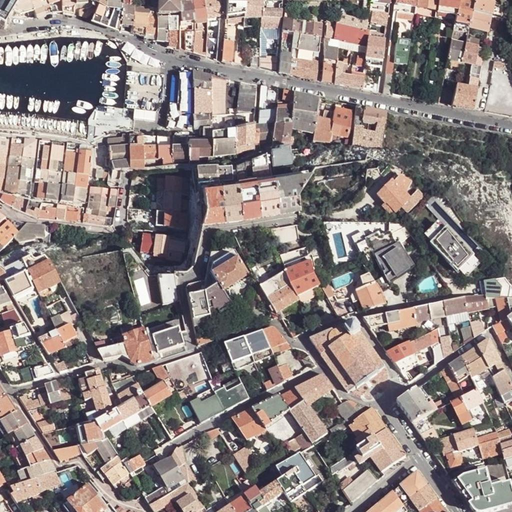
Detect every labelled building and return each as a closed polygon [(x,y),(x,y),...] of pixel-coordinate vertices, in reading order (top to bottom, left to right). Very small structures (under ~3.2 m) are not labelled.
[(43,7),(50,4),(49,3),(46,0),(22,0),(15,11),(21,13),(34,10),(37,18),(37,20),(38,21),(44,19),(46,17),(46,14),(43,7)] [(75,0),(63,0),(61,0),(63,12),(74,14),(74,9),(74,7),(76,4),(75,0)] [(105,0),(104,7),(120,14),(121,11),(122,6),(122,0),(105,0)] [(122,0),(122,6),(121,11),(122,12),(123,11),(123,6),(129,7),(130,3),(129,0),(122,0)] [(157,14),(176,14),(176,3),(175,0),(158,0),(157,9),(157,14)] [(194,21),(207,19),(204,1),(203,0),(191,0),(192,1),(194,21)] [(207,19),(219,17),(220,0),(207,0),(204,1),(207,19)] [(226,0),(226,17),(244,14),(244,0),(226,0)] [(244,19),(262,19),(262,18),(263,11),(264,1),(263,0),(244,0),(244,14),(244,19)] [(394,0),(394,5),(415,8),(416,0),(394,0)] [(416,0),(415,8),(436,11),(438,0),(416,0)] [(438,0),(436,11),(457,14),(460,0),(438,0)] [(472,14),(474,4),(471,3),(460,0),(457,14),(456,21),(455,23),(469,26),(472,14)] [(472,14),(491,19),(494,4),(478,0),(474,0),(474,4),(472,14)] [(49,3),(50,4),(54,13),(59,12),(55,1),(49,3)] [(181,23),(194,21),(192,1),(183,3),(179,3),(179,4),(180,13),(181,21),(181,23)] [(79,11),(79,14),(89,16),(91,15),(93,11),(95,12),(97,7),(98,4),(94,2),(94,5),(93,7),(92,8),(82,9),(80,10),(79,11)] [(388,15),(389,5),(370,3),(369,11),(369,13),(375,13),(388,15)] [(494,4),(491,19),(496,20),(499,6),(494,4)] [(414,15),(415,8),(394,5),(392,18),(396,18),(395,23),(397,25),(393,57),(394,57),(394,60),(407,62),(408,51),(399,50),(400,43),(409,45),(413,21),(414,15)] [(96,22),(115,29),(116,25),(118,25),(120,14),(104,7),(103,10),(97,7),(95,12),(92,20),(96,22)] [(339,7),(337,23),(367,31),(367,24),(369,13),(369,11),(339,7)] [(145,21),(147,21),(148,15),(148,10),(135,8),(134,13),(146,16),(145,21)] [(435,18),(436,11),(415,8),(414,15),(435,18)] [(263,11),(262,18),(281,19),(282,11),(279,11),(277,10),(266,11),(263,11)] [(121,25),(131,27),(134,13),(123,11),(122,12),(122,15),(121,25)] [(284,18),(293,20),(293,16),(293,12),(285,11),(284,18)] [(435,18),(456,21),(457,14),(436,11),(435,18)] [(143,37),(144,38),(145,35),(147,21),(145,21),(146,16),(134,13),(131,27),(131,33),(143,37)] [(375,13),(374,26),(386,28),(388,15),(375,13)] [(244,19),(244,14),(226,17),(225,17),(224,24),(244,22),(244,19)] [(469,26),(469,29),(488,33),(491,19),(472,14),(469,26)] [(207,25),(219,23),(220,17),(219,17),(207,19),(207,25)] [(262,19),(260,27),(280,29),(280,27),(281,19),(262,18),(262,19)] [(299,34),(301,21),(293,20),(284,18),(282,31),(294,34),(299,34)] [(207,25),(207,19),(194,21),(194,27),(207,25)] [(244,28),(260,28),(260,27),(262,19),(244,19),(244,22),(244,28)] [(145,35),(155,36),(156,30),(156,22),(147,21),(145,35)] [(194,27),(194,21),(181,23),(181,21),(180,22),(180,24),(180,29),(194,27)] [(176,31),(176,24),(167,23),(156,22),(156,30),(167,31),(176,31)] [(320,38),(321,25),(311,23),(305,22),(304,35),(320,38)] [(337,23),(336,29),(334,41),(335,42),(335,43),(338,43),(367,48),(368,38),(369,32),(367,31),(337,23)] [(454,30),(469,32),(469,29),(469,26),(455,23),(454,30)] [(260,27),(260,28),(261,37),(279,38),(280,29),(260,27)] [(336,29),(326,27),(325,40),(326,40),(326,42),(328,42),(329,41),(334,41),(336,29)] [(233,42),(234,30),(230,29),(224,29),(223,41),(233,42)] [(155,41),(167,42),(167,31),(156,30),(155,36),(155,41)] [(469,32),(454,30),(452,40),(467,42),(468,37),(469,32)] [(167,42),(176,43),(176,31),(167,31),(167,42)] [(184,47),(184,51),(192,53),(195,34),(195,31),(185,33),(184,47)] [(281,43),(293,44),(294,34),(282,31),(281,43)] [(198,55),(202,56),(204,41),(202,41),(203,32),(195,34),(192,53),(198,55)] [(382,61),(385,40),(377,39),(378,34),(369,32),(368,38),(367,48),(366,54),(366,58),(366,59),(365,66),(381,69),(382,61)] [(319,53),(320,38),(304,35),(300,35),(298,50),(314,53),(319,53)] [(467,45),(477,48),(478,39),(468,37),(467,42),(467,44),(467,45)] [(226,63),(231,64),(233,42),(223,41),(222,62),(226,63)] [(448,61),(462,63),(465,51),(466,51),(467,45),(467,44),(452,42),(451,46),(448,61)] [(366,54),(367,48),(338,43),(338,45),(338,50),(364,53),(366,54)] [(462,63),(475,66),(477,51),(478,48),(477,48),(467,45),(466,51),(465,51),(462,63)] [(336,65),(337,65),(337,63),(337,58),(338,50),(324,48),(323,63),(336,65)] [(314,60),(314,53),(298,50),(292,49),(292,53),(298,54),(298,57),(314,60)] [(251,68),(260,69),(260,57),(260,50),(251,50),(251,68)] [(285,75),(289,76),(291,55),(280,53),(279,73),(285,75)] [(316,81),(318,61),(314,60),(298,57),(298,54),(292,53),(291,55),(289,76),(301,78),(316,81)] [(272,72),(276,73),(277,58),(260,57),(260,69),(272,72)] [(357,67),(364,68),(365,66),(366,59),(366,58),(363,58),(358,57),(357,67)] [(383,94),(390,95),(394,60),(394,57),(393,57),(388,57),(383,94)] [(452,70),(461,71),(462,63),(448,61),(447,61),(446,70),(452,71),(452,70)] [(327,83),(334,85),(336,65),(323,63),(322,82),(327,83)] [(362,90),(363,79),(347,76),(348,64),(337,63),(337,65),(336,65),(334,85),(350,88),(362,90)] [(507,68),(495,65),(493,71),(510,74),(507,68)] [(167,127),(175,128),(183,128),(183,130),(194,130),(194,112),(193,74),(184,72),(179,76),(177,104),(169,103),(169,115),(168,116),(167,127)] [(210,77),(193,74),(194,112),(194,130),(204,130),(211,129),(211,117),(210,77)] [(369,91),(371,76),(364,75),(363,79),(362,90),(369,91)] [(225,80),(210,77),(211,117),(225,116),(225,115),(225,102),(225,80)] [(247,84),(240,83),(239,98),(255,101),(256,86),(247,84)] [(411,99),(419,101),(420,97),(422,87),(414,85),(411,99)] [(474,111),(477,89),(457,86),(452,107),(465,109),(474,111)] [(275,125),(277,111),(277,105),(277,104),(278,91),(273,90),(269,89),(266,88),(261,87),(260,87),(259,113),(258,126),(275,125)] [(287,92),(282,91),(282,101),(289,103),(289,104),(289,106),(291,107),(292,107),(293,94),(287,92)] [(304,96),(293,94),(292,107),(291,111),(291,124),(290,129),(291,129),(314,133),(316,117),(318,99),(304,96)] [(255,101),(239,98),(238,114),(254,113),(255,101)] [(327,101),(318,99),(317,110),(326,112),(327,101)] [(313,138),(313,140),(330,142),(331,134),(349,138),(352,106),(345,105),(335,103),(332,120),(316,117),(314,133),(313,138)] [(356,107),(355,122),(362,123),(375,125),(384,127),(385,112),(369,109),(356,107)] [(156,112),(135,110),(134,118),(155,120),(156,112)] [(291,124),(291,111),(277,111),(275,125),(291,124)] [(375,125),(362,123),(362,131),(374,133),(375,125)] [(291,124),(275,125),(273,139),(274,139),(290,138),(290,135),(291,129),(290,129),(291,124)] [(273,139),(275,125),(258,126),(254,127),(253,133),(254,133),(258,133),(257,144),(262,142),(273,139)] [(384,127),(375,125),(374,133),(383,135),(384,127)] [(254,126),(235,130),(234,148),(252,145),(253,144),(254,133),(253,133),(254,127),(254,126)] [(211,129),(204,130),(204,133),(203,140),(211,140),(212,134),(211,129)] [(235,130),(212,134),(211,140),(211,143),(211,157),(234,155),(234,148),(235,130)] [(362,133),(354,132),(353,147),(353,148),(383,149),(383,141),(383,136),(383,135),(374,133),(362,131),(362,133)] [(138,136),(129,135),(129,138),(130,147),(137,146),(136,139),(138,139),(142,139),(142,136),(144,136),(144,135),(140,134),(139,136),(138,136)] [(116,139),(107,140),(109,149),(130,147),(129,138),(129,135),(123,136),(123,138),(116,139)] [(290,138),(274,139),(275,146),(284,146),(286,146),(287,145),(289,145),(290,138)] [(19,140),(12,139),(10,157),(21,158),(23,141),(19,140)] [(142,148),(142,139),(138,139),(136,139),(137,146),(130,147),(131,161),(132,170),(139,170),(142,170),(142,160),(142,148)] [(273,139),(262,142),(261,151),(267,149),(267,148),(275,146),(274,139),(273,139)] [(29,141),(23,141),(21,158),(33,159),(35,142),(29,141)] [(42,143),(39,142),(37,160),(49,161),(51,144),(46,143),(47,142),(42,141),(42,143)] [(49,161),(61,162),(63,145),(62,145),(62,144),(59,144),(56,143),(56,144),(51,144),(49,161)] [(187,158),(196,158),(203,158),(211,157),(211,143),(198,143),(188,143),(187,147),(187,158)] [(252,145),(234,148),(234,155),(251,150),(252,145)] [(72,146),(67,146),(65,163),(77,165),(77,161),(79,147),(72,146)] [(85,148),(79,147),(77,161),(89,163),(91,149),(85,148)] [(131,161),(130,147),(109,149),(111,168),(112,168),(111,163),(131,161)] [(157,160),(157,147),(151,148),(142,148),(142,160),(157,160)] [(171,164),(171,147),(165,147),(157,147),(157,160),(160,160),(160,168),(171,167),(171,164)] [(187,158),(187,147),(183,147),(172,147),(171,147),(171,164),(186,164),(187,158)] [(276,151),(268,152),(268,153),(268,156),(270,165),(270,166),(270,167),(273,167),(290,164),(289,157),(288,157),(287,151),(286,147),(276,149),(276,151)] [(263,155),(248,161),(250,173),(251,183),(267,181),(264,158),(263,155)] [(32,170),(33,159),(21,158),(10,157),(8,167),(20,168),(32,170)] [(48,171),(49,161),(37,160),(36,170),(48,171)] [(157,160),(142,160),(142,170),(145,170),(156,168),(157,160)] [(61,162),(49,161),(48,171),(60,173),(61,162)] [(88,176),(89,163),(77,161),(77,165),(76,175),(88,176)] [(132,170),(131,161),(111,163),(112,168),(112,172),(121,171),(132,170)] [(248,161),(233,167),(235,175),(250,173),(248,161)] [(76,175),(77,165),(65,163),(64,173),(76,175)] [(19,181),(20,168),(8,167),(7,179),(19,181)] [(212,169),(215,183),(230,181),(229,179),(229,172),(228,167),(212,169)] [(31,182),(32,170),(20,168),(19,181),(31,182)] [(96,177),(107,179),(108,173),(104,172),(104,170),(97,169),(96,177)] [(215,183),(212,169),(193,170),(192,171),(195,187),(196,187),(215,184),(215,183)] [(47,184),(48,171),(36,170),(35,182),(39,183),(47,184)] [(59,185),(60,173),(48,171),(47,184),(59,185)] [(74,186),(76,175),(64,173),(63,185),(74,186)] [(87,188),(88,176),(76,175),(74,186),(87,188)] [(165,180),(165,193),(181,194),(187,194),(187,183),(184,183),(184,175),(178,175),(177,179),(165,178),(165,180)] [(107,179),(96,177),(95,185),(102,186),(103,185),(106,185),(107,179)] [(296,196),(309,177),(293,180),(284,181),(273,183),(278,215),(298,212),(299,211),(296,196)] [(19,181),(7,179),(6,189),(10,192),(18,193),(19,181)] [(165,180),(158,179),(157,193),(165,193),(165,180)] [(29,196),(31,182),(19,181),(18,193),(29,196)] [(401,189),(406,195),(410,185),(398,181),(393,185),(399,191),(401,189)] [(45,199),(47,184),(39,183),(37,197),(45,199)] [(278,215),(273,183),(271,184),(255,186),(260,218),(278,215)] [(392,183),(377,197),(385,205),(385,206),(387,205),(393,212),(396,214),(402,208),(410,200),(405,196),(406,195),(401,189),(399,191),(393,185),(392,183)] [(57,200),(59,185),(47,184),(45,199),(57,200)] [(198,195),(216,192),(216,188),(215,184),(196,187),(197,192),(198,195)] [(73,202),(74,186),(63,185),(61,201),(73,202)] [(84,203),(87,188),(74,186),(73,202),(84,203)] [(260,218),(255,186),(241,188),(238,189),(237,189),(242,221),(260,218)] [(111,197),(117,197),(119,190),(105,189),(91,189),(91,195),(111,197)] [(224,224),(242,221),(237,189),(235,189),(219,192),(224,224)] [(224,224),(219,192),(216,192),(198,195),(193,196),(200,214),(200,227),(202,227),(224,224)] [(181,194),(165,193),(157,193),(156,211),(159,211),(163,211),(164,211),(180,212),(180,208),(181,198),(181,194)] [(424,199),(418,193),(410,200),(402,208),(408,215),(424,199)] [(12,209),(16,197),(4,194),(2,200),(0,203),(3,205),(12,209)] [(91,195),(90,202),(110,203),(117,204),(117,202),(117,197),(111,197),(91,195)] [(29,201),(16,197),(12,209),(11,210),(24,215),(29,201)] [(181,198),(180,208),(187,208),(189,208),(188,198),(181,198)] [(41,204),(29,201),(24,215),(36,219),(41,204)] [(110,203),(90,202),(89,209),(107,211),(109,211),(112,212),(115,212),(116,208),(117,204),(110,203)] [(47,205),(41,204),(36,219),(45,220),(47,205)] [(57,206),(47,205),(45,220),(55,221),(57,206)] [(393,212),(387,205),(385,206),(385,205),(382,208),(389,216),(393,212)] [(64,222),(66,207),(57,206),(55,221),(64,222)] [(83,209),(66,207),(64,222),(84,224),(84,223),(85,215),(83,214),(83,209)] [(107,218),(115,218),(115,212),(112,212),(109,211),(107,211),(89,209),(87,209),(85,209),(85,215),(87,216),(107,218)] [(180,212),(164,211),(164,226),(179,228),(180,219),(180,212)] [(106,225),(107,218),(87,216),(85,215),(84,223),(106,225)] [(18,234),(20,232),(27,226),(10,220),(9,221),(8,223),(18,234)] [(18,234),(8,223),(0,229),(0,245),(3,249),(11,242),(14,238),(18,234)] [(430,242),(458,270),(460,268),(464,274),(477,261),(472,255),(474,254),(446,226),(444,228),(439,223),(426,235),(431,241),(430,242)] [(364,234),(353,239),(360,255),(364,253),(369,263),(377,260),(386,278),(377,283),(381,291),(383,294),(392,289),(389,286),(416,269),(401,245),(411,237),(402,225),(390,224),(390,234),(380,239),(378,235),(368,241),(364,234)] [(46,227),(27,226),(20,232),(18,234),(14,238),(18,243),(45,241),(49,241),(50,236),(50,228),(46,227)] [(157,235),(143,234),(142,239),(138,238),(138,244),(142,245),(141,252),(154,262),(155,255),(155,252),(157,235)] [(169,237),(157,235),(155,252),(168,252),(169,237)] [(185,238),(169,237),(168,252),(183,254),(184,249),(185,238)] [(247,275),(234,256),(227,254),(211,265),(209,273),(217,284),(204,293),(205,301),(208,310),(208,316),(209,321),(232,306),(222,291),(247,275)] [(285,272),(311,262),(310,259),(284,268),(285,272)] [(314,273),(311,262),(285,272),(290,285),(300,301),(301,302),(312,297),(309,292),(320,286),(314,276),(314,273)] [(9,284),(26,275),(21,264),(6,270),(2,266),(1,266),(0,265),(0,269),(4,275),(9,284)] [(60,281),(50,264),(29,274),(40,295),(61,284),(60,281)] [(0,284),(4,283),(6,285),(9,284),(4,275),(0,269),(0,284)] [(285,272),(260,287),(266,296),(265,297),(274,310),(276,314),(300,301),(290,285),(285,272)] [(173,276),(157,277),(160,292),(163,292),(166,305),(180,302),(173,274),(173,273),(172,273),(173,276)] [(375,281),(370,274),(363,278),(351,298),(353,304),(359,301),(364,311),(385,305),(386,305),(383,294),(381,291),(377,283),(375,281)] [(34,292),(26,275),(9,284),(6,285),(15,301),(34,292)] [(507,297),(508,284),(505,279),(492,281),(491,296),(507,297)] [(187,296),(203,292),(206,281),(205,281),(189,285),(187,287),(186,290),(187,296)] [(259,285),(252,288),(262,304),(265,303),(263,298),(265,297),(266,296),(260,287),(259,285)] [(322,289),(328,300),(335,296),(328,285),(322,289)] [(11,303),(3,291),(0,292),(0,307),(4,306),(11,303)] [(204,293),(203,292),(187,296),(192,320),(208,316),(208,310),(205,301),(204,293)] [(274,310),(265,297),(263,298),(272,312),(274,310)] [(486,298),(464,300),(464,301),(465,301),(469,314),(490,310),(487,299),(486,298)] [(496,299),(487,299),(490,310),(498,308),(496,299)] [(507,301),(496,299),(498,308),(501,319),(502,323),(511,319),(507,301)] [(511,328),(511,300),(510,301),(507,301),(511,319),(502,323),(493,327),(492,327),(497,336),(504,333),(511,329),(511,328)] [(464,301),(445,305),(447,319),(457,316),(469,314),(465,301),(464,301)] [(15,310),(11,303),(4,306),(5,309),(8,308),(9,312),(15,310)] [(445,305),(414,310),(417,324),(417,327),(416,328),(416,329),(437,326),(436,321),(447,319),(445,305)] [(22,321),(15,310),(9,312),(7,313),(7,314),(5,315),(9,322),(12,321),(14,325),(22,321)] [(388,314),(385,314),(388,326),(390,334),(416,328),(417,327),(417,324),(414,310),(409,310),(388,314)] [(78,314),(65,320),(69,327),(72,326),(81,322),(82,321),(78,314)] [(469,314),(457,316),(458,324),(471,322),(469,314)] [(209,321),(208,316),(192,320),(194,327),(210,323),(209,321)] [(457,316),(447,319),(448,324),(452,323),(453,325),(455,325),(458,324),(457,316)] [(58,332),(69,327),(65,320),(62,321),(55,325),(58,332)] [(317,328),(312,320),(304,325),(308,332),(317,328)] [(120,328),(119,325),(118,325),(116,324),(116,325),(117,325),(118,326),(119,327),(118,328),(122,338),(145,331),(142,321),(120,328)] [(343,326),(310,339),(348,393),(356,388),(357,389),(372,378),(375,377),(378,375),(377,373),(385,367),(360,332),(353,323),(346,328),(345,329),(343,326)] [(11,332),(0,336),(0,358),(18,353),(18,354),(26,351),(25,348),(36,345),(24,325),(11,330),(11,332)] [(58,332),(55,325),(35,334),(39,341),(57,333),(58,332)] [(179,329),(166,333),(163,325),(145,331),(155,360),(161,358),(160,354),(184,346),(180,334),(179,329)] [(72,326),(69,327),(58,332),(57,333),(64,344),(77,337),(72,326)] [(473,329),(472,327),(463,330),(466,342),(464,343),(465,345),(475,339),(473,329)] [(485,332),(484,327),(478,328),(473,329),(475,339),(485,332)] [(272,328),(263,332),(271,349),(287,343),(275,329),(272,328)] [(303,334),(299,328),(290,333),(293,338),(303,334)] [(419,340),(410,345),(414,354),(430,345),(431,346),(441,340),(440,336),(439,330),(433,333),(419,340)] [(155,360),(145,331),(122,338),(125,345),(106,350),(98,351),(104,361),(122,358),(138,366),(155,360)] [(263,332),(245,338),(253,357),(257,355),(271,349),(263,332)] [(64,344),(57,333),(39,341),(49,356),(67,349),(64,344)] [(457,343),(452,345),(450,333),(440,336),(441,340),(441,343),(444,359),(453,353),(460,349),(457,343)] [(508,341),(504,333),(497,336),(501,344),(508,341)] [(214,341),(213,334),(197,340),(199,346),(214,341)] [(245,338),(226,345),(229,353),(233,363),(234,363),(253,357),(245,338)] [(489,341),(477,349),(484,362),(497,355),(489,341)] [(94,344),(98,351),(106,350),(104,342),(94,344)] [(271,349),(274,354),(291,347),(287,343),(271,349)] [(441,343),(434,347),(436,358),(435,366),(444,359),(441,343)] [(410,345),(388,354),(395,364),(405,360),(415,356),(414,354),(410,345)] [(477,349),(462,360),(470,377),(472,380),(488,371),(484,362),(477,349)] [(212,381),(201,353),(163,367),(170,379),(176,391),(179,394),(183,392),(185,392),(212,381)] [(280,369),(289,365),(283,353),(275,357),(279,367),(280,369)] [(312,360),(308,354),(302,360),(306,364),(312,360)] [(490,374),(491,377),(504,370),(497,355),(484,362),(488,371),(490,374)] [(253,357),(234,363),(237,370),(255,362),(253,357)] [(93,364),(90,358),(75,363),(77,365),(79,368),(93,364)] [(405,360),(395,364),(399,370),(408,366),(405,360)] [(462,360),(449,368),(459,385),(470,377),(462,360)] [(233,363),(223,367),(224,370),(223,370),(225,375),(238,371),(237,370),(234,363),(233,363)] [(68,371),(65,365),(58,369),(61,374),(68,371)] [(289,365),(280,369),(286,381),(295,378),(289,365)] [(19,386),(25,384),(18,372),(15,367),(7,372),(4,374),(10,385),(19,386)] [(55,375),(50,367),(36,371),(38,376),(39,380),(55,375)] [(163,367),(152,371),(157,379),(156,380),(156,381),(156,382),(156,383),(156,384),(157,385),(158,386),(165,382),(170,379),(163,367)] [(278,386),(286,382),(286,381),(280,369),(279,367),(271,371),(278,386)] [(459,385),(449,368),(439,375),(440,379),(444,377),(457,402),(461,400),(465,398),(464,395),(459,385)] [(26,369),(18,372),(25,384),(35,381),(33,377),(38,376),(36,371),(31,373),(26,369)] [(100,370),(86,375),(91,393),(105,389),(100,370)] [(505,373),(504,370),(491,377),(493,380),(505,373)] [(488,371),(472,380),(474,384),(490,374),(488,371)] [(511,386),(505,373),(493,380),(501,397),(511,392),(511,386)] [(86,375),(78,377),(84,396),(91,393),(86,375)] [(133,375),(111,383),(112,385),(112,386),(134,377),(133,375)] [(323,376),(296,389),(305,403),(309,407),(333,390),(323,376)] [(139,385),(134,377),(112,386),(118,397),(139,385)] [(170,379),(165,382),(171,394),(176,391),(170,379)] [(171,394),(165,382),(158,386),(144,395),(151,406),(152,408),(173,396),(171,394)] [(57,384),(46,387),(48,394),(50,399),(52,406),(63,402),(60,395),(58,387),(57,384)] [(144,395),(139,385),(118,397),(119,400),(120,400),(123,407),(144,395)] [(225,390),(216,395),(225,413),(249,401),(242,387),(227,395),(225,390)] [(421,388),(416,391),(433,415),(438,412),(435,408),(421,388)] [(476,388),(464,395),(465,398),(477,392),(476,388)] [(105,389),(91,393),(93,400),(97,412),(100,421),(113,413),(108,396),(106,390),(105,389)] [(64,392),(60,393),(60,395),(63,402),(67,401),(71,399),(68,390),(64,392)] [(199,421),(201,425),(225,413),(216,395),(214,391),(199,399),(200,401),(190,405),(199,421)] [(397,404),(413,425),(426,418),(433,415),(416,391),(397,404)] [(179,394),(178,395),(182,402),(188,399),(185,392),(183,392),(179,394)] [(480,397),(477,392),(465,398),(461,400),(452,405),(451,405),(461,427),(486,416),(488,414),(487,411),(484,405),(481,400),(480,397)] [(511,392),(501,397),(506,406),(511,402),(511,392)] [(91,393),(84,396),(86,402),(93,400),(91,393)] [(31,400),(22,403),(28,413),(35,411),(42,409),(40,404),(42,403),(42,401),(50,399),(48,394),(38,397),(39,401),(32,403),(31,400)] [(151,406),(144,395),(123,407),(119,410),(117,411),(124,423),(151,406)] [(8,398),(7,396),(0,399),(0,421),(1,423),(19,412),(11,402),(8,398)] [(262,406),(253,411),(266,430),(272,425),(272,424),(283,417),(290,412),(280,398),(270,402),(262,406)] [(50,399),(42,401),(42,403),(44,408),(47,407),(52,406),(50,399)] [(371,410),(350,401),(343,404),(342,405),(342,406),(350,416),(351,418),(355,424),(361,419),(361,420),(371,410)] [(309,407),(305,403),(291,413),(306,434),(313,445),(328,434),(309,407)] [(442,404),(435,408),(438,412),(444,409),(442,404)] [(151,406),(124,423),(128,430),(156,414),(152,408),(151,406)] [(350,416),(342,406),(338,409),(345,419),(350,416)] [(36,425),(42,434),(55,431),(52,420),(47,422),(44,412),(48,411),(47,407),(44,408),(42,409),(35,411),(28,413),(31,417),(35,424),(36,425)] [(376,415),(371,410),(361,420),(361,419),(355,424),(350,428),(357,439),(355,440),(361,449),(379,436),(374,429),(382,424),(376,415)] [(124,423),(117,411),(113,413),(100,421),(97,424),(104,435),(110,431),(124,423)] [(253,411),(233,421),(247,441),(260,435),(267,431),(266,430),(253,411)] [(22,418),(19,412),(1,423),(10,436),(14,434),(16,433),(28,426),(22,418)] [(100,421),(97,412),(86,416),(89,425),(97,423),(97,424),(100,421)] [(350,416),(345,419),(331,428),(335,435),(345,430),(350,428),(355,424),(351,418),(350,416)] [(419,434),(422,438),(436,432),(434,429),(426,418),(413,425),(419,434)] [(187,425),(191,431),(197,428),(194,423),(193,421),(187,425)] [(89,425),(84,426),(88,446),(94,445),(108,441),(104,435),(97,424),(97,423),(89,425)] [(128,430),(124,423),(110,431),(113,437),(114,438),(128,430)] [(495,427),(493,424),(473,431),(475,435),(495,427)] [(37,439),(28,426),(16,433),(24,446),(37,439)] [(82,426),(78,428),(82,448),(87,447),(88,446),(84,426),(82,426)] [(217,429),(206,435),(209,439),(211,443),(222,437),(217,429)] [(511,436),(511,430),(498,435),(499,440),(511,436)] [(110,431),(104,435),(108,441),(113,437),(110,431)] [(267,431),(260,435),(263,440),(270,436),(267,431)] [(406,458),(387,431),(379,436),(361,449),(357,451),(360,456),(356,459),(358,461),(361,465),(365,462),(364,460),(369,456),(382,473),(383,473),(406,458)] [(473,431),(454,437),(459,453),(459,454),(460,453),(480,447),(479,446),(477,440),(475,435),(473,431)] [(440,441),(436,432),(422,438),(427,445),(440,441)] [(53,433),(42,435),(51,448),(56,447),(55,444),(52,445),(51,440),(54,440),(53,433)] [(168,433),(164,436),(166,439),(160,443),(163,447),(173,442),(168,433)] [(14,434),(10,436),(17,449),(22,447),(14,434)] [(313,445),(306,434),(298,438),(297,438),(299,441),(305,453),(315,448),(315,447),(313,445)] [(479,446),(499,440),(498,435),(498,434),(477,440),(479,446)] [(511,442),(511,436),(499,440),(501,446),(511,442)] [(331,438),(326,441),(331,449),(337,445),(332,437),(331,438)] [(454,437),(439,442),(440,445),(444,458),(447,457),(446,456),(459,453),(454,437)] [(275,455),(280,452),(279,449),(271,438),(267,442),(275,455)] [(51,462),(37,439),(24,446),(22,446),(31,468),(51,462)] [(499,440),(479,446),(480,447),(483,461),(503,455),(501,446),(499,440)] [(108,441),(94,445),(98,451),(108,466),(119,458),(108,441)] [(511,458),(511,442),(501,446),(503,455),(505,461),(511,458)] [(88,446),(87,447),(91,453),(98,451),(94,445),(88,446)] [(31,468),(22,446),(22,447),(17,449),(14,450),(14,451),(23,471),(31,468)] [(80,448),(78,448),(82,455),(84,458),(92,454),(91,453),(87,447),(82,448),(81,448),(80,448)] [(78,448),(54,453),(61,463),(82,455),(78,448)] [(178,451),(173,460),(185,479),(184,480),(186,484),(189,483),(190,485),(197,481),(186,465),(183,448),(178,451)] [(240,451),(234,455),(242,468),(251,463),(254,461),(246,449),(241,452),(240,451)] [(108,466),(98,451),(91,453),(92,454),(93,456),(86,459),(97,474),(97,475),(102,471),(108,466)] [(340,462),(331,468),(331,475),(333,476),(338,473),(339,475),(358,461),(356,459),(360,456),(357,451),(340,462)] [(459,454),(459,453),(446,456),(447,457),(451,470),(464,466),(460,453),(459,454)] [(307,463),(300,455),(277,468),(281,476),(283,479),(293,473),(302,487),(316,478),(310,469),(307,463)] [(108,466),(102,471),(105,476),(120,464),(120,465),(122,463),(119,458),(108,466)] [(128,460),(123,463),(125,467),(133,478),(136,476),(134,473),(146,466),(142,461),(140,458),(130,464),(128,460)] [(163,464),(156,468),(166,486),(169,489),(175,485),(184,480),(185,479),(173,460),(163,464)] [(57,472),(51,462),(31,468),(23,471),(22,471),(27,483),(36,480),(57,472)] [(251,463),(242,468),(244,472),(247,475),(255,469),(251,463)] [(506,477),(502,463),(485,468),(486,472),(489,482),(506,477)] [(120,464),(105,476),(107,478),(115,488),(122,483),(126,483),(133,478),(125,467),(123,469),(120,465),(120,464)] [(277,468),(271,472),(276,479),(281,476),(277,468)] [(379,482),(369,470),(353,483),(343,492),(352,505),(379,482)] [(27,483),(22,471),(17,472),(22,485),(27,483)] [(97,475),(103,481),(105,480),(107,478),(105,476),(102,471),(97,475)] [(57,472),(36,480),(27,483),(22,485),(11,489),(9,490),(9,491),(8,492),(9,494),(17,505),(45,493),(64,485),(57,472)] [(455,485),(473,511),(475,511),(496,511),(503,510),(511,507),(511,487),(511,484),(502,487),(502,486),(491,489),(489,482),(486,472),(464,478),(455,485)] [(302,487),(293,473),(283,479),(279,482),(278,483),(285,494),(292,504),(304,495),(307,494),(302,487)] [(427,487),(417,474),(401,487),(406,492),(411,500),(427,487)] [(342,489),(343,492),(353,483),(349,477),(339,486),(342,489)] [(316,478),(302,487),(307,494),(320,484),(316,478)] [(186,496),(188,498),(191,496),(196,493),(191,486),(190,485),(189,483),(186,484),(186,485),(181,488),(186,496)] [(277,483),(260,496),(264,502),(259,506),(262,510),(258,511),(269,511),(267,507),(285,494),(278,483),(277,483)] [(177,489),(175,485),(169,489),(166,486),(147,497),(145,499),(149,505),(154,502),(168,494),(177,489)] [(105,511),(108,510),(108,509),(107,507),(89,486),(71,502),(78,511),(105,511)] [(401,487),(393,493),(398,498),(406,492),(401,487)] [(437,500),(427,487),(411,500),(416,507),(418,509),(420,511),(437,500)] [(256,490),(245,497),(255,511),(258,511),(262,510),(259,506),(264,502),(260,496),(258,493),(256,490)] [(48,499),(45,493),(17,505),(21,511),(48,499)] [(196,493),(191,496),(201,511),(205,508),(196,493)] [(393,493),(370,511),(407,511),(398,498),(393,493)] [(173,502),(168,494),(159,500),(164,508),(173,502)] [(188,498),(179,504),(183,511),(199,511),(201,511),(191,496),(188,498)] [(255,511),(245,497),(231,506),(234,511),(255,511)] [(154,502),(149,505),(152,510),(153,511),(157,511),(164,508),(159,500),(154,502)] [(445,511),(437,500),(420,511),(445,511)] [(78,511),(71,502),(64,507),(67,511),(78,511)]
